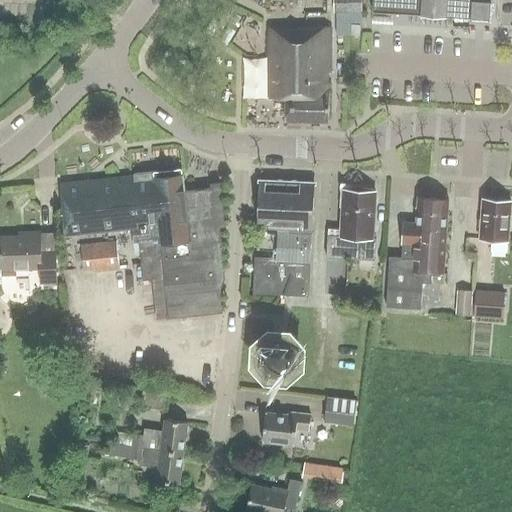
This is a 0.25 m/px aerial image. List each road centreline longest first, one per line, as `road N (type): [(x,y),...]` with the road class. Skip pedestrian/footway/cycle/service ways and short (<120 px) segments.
road 1 (residential): [(205,511),(235,315),(244,145)]
road 2 (unclassified): [(511,132),(405,125),(351,147),(244,145)]
road 3 (unclassified): [(244,145),(185,132),(97,66)]
road 4 (tertiary): [(0,161),(97,66)]
